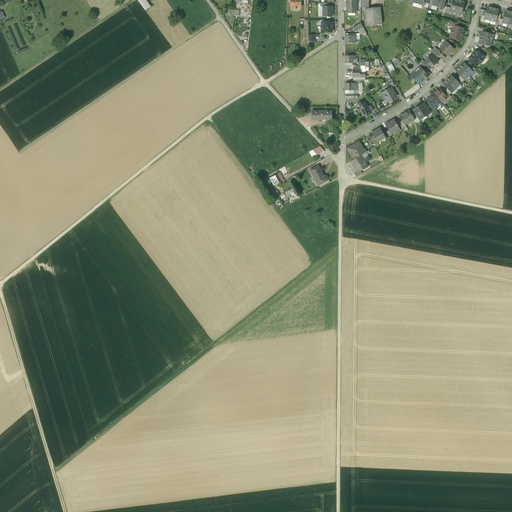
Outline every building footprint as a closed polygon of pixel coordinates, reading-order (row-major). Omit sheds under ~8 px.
[(150,0),(138,0),(146,10),(154,4),(150,0)] [(290,0),(291,1),(291,7),(294,7),(295,8),(297,8),(298,7),(301,7),(300,0),(290,0)] [(354,0),(347,0),(347,2),(348,3),(348,13),(348,11),(354,11),(354,13),(355,13),(355,6),(357,4),(355,3),(354,0)] [(439,0),(437,7),(437,8),(443,10),(444,6),(445,0),(439,0)] [(459,1),(456,0),(454,0),(455,0),(454,0),(452,0),(450,11),(456,13),(459,1)] [(463,2),(459,1),(456,13),(461,14),(464,3),(463,2)] [(332,7),(329,6),(323,7),(323,12),(323,15),(323,16),(332,16),(332,7)] [(380,7),(365,9),(367,26),(382,24),(380,7)] [(490,8),(487,7),(486,11),(485,17),(484,19),(490,20),(493,8),(490,7),(490,8)] [(496,9),(493,8),(490,20),(496,22),(496,20),(498,14),(499,10),(496,10),(496,9)] [(507,11),(505,11),(503,20),(502,23),(508,24),(511,12),(507,11)] [(331,22),(321,22),(321,27),(323,27),(323,32),(321,32),(327,32),(327,33),(327,34),(329,34),(330,33),(330,32),(332,32),(332,27),(331,27),(331,22)] [(356,35),(360,35),(360,34),(359,34),(359,29),(363,27),(361,23),(346,32),(346,36),(356,35)] [(457,27),(454,27),(453,30),(451,30),(450,34),(451,34),(450,38),(455,39),(456,40),(457,40),(458,40),(461,40),(463,31),(462,31),(463,29),(457,27)] [(487,33),(482,32),(481,34),(480,37),(492,40),(493,35),(487,33)] [(492,40),(480,37),(479,41),(479,43),(484,45),(490,46),(492,40)] [(447,42),(440,49),(447,55),(453,49),(447,42)] [(436,48),(433,50),(439,57),(442,54),(436,48)] [(439,57),(433,50),(430,53),(432,55),(436,59),(439,57)] [(474,53),(472,56),(471,56),(469,59),(477,66),(479,63),(480,64),(483,60),(482,59),(484,56),(483,55),(478,51),(476,50),(474,53)] [(345,54),(345,63),(358,63),(358,62),(360,62),(360,56),(357,56),(357,54),(345,54)] [(432,55),(429,57),(426,59),(426,60),(424,62),(426,65),(430,69),(433,67),(434,66),(435,66),(435,65),(438,62),(436,59),(432,55)] [(469,67),(464,63),(463,65),(462,65),(460,67),(469,76),(473,72),(469,67)] [(469,76),(460,67),(457,69),(458,70),(456,72),(460,76),(464,80),(469,76)] [(420,68),(418,68),(415,72),(414,73),(414,74),(416,76),(413,78),(419,84),(425,79),(425,80),(428,77),(424,72),(420,68)] [(365,77),(365,72),(360,72),(360,69),(357,69),(353,69),(352,77),(353,77),(360,77),(365,77)] [(456,80),(452,76),(450,78),(449,77),(447,80),(456,89),(460,84),(456,80)] [(456,89),(447,80),(444,82),(445,82),(443,84),(451,93),(456,89)] [(396,97),(390,88),(380,93),(383,98),(385,97),(388,102),(396,97)] [(439,89),(434,94),(441,103),(446,99),(447,98),(442,93),(439,89)] [(445,91),(445,90),(442,93),(447,98),(446,99),(447,100),(451,97),(449,95),(445,91)] [(441,103),(434,94),(426,101),(429,104),(431,102),(436,108),(436,107),(441,103)] [(365,100),(356,105),(359,111),(361,109),(365,115),(371,111),(369,106),(365,100)] [(424,104),(419,107),(419,108),(417,110),(416,109),(415,109),(421,117),(422,119),(431,113),(424,104)] [(421,117),(415,109),(412,111),(414,113),(418,119),(421,117)] [(409,111),(405,113),(400,116),(402,121),(405,125),(411,121),(410,120),(413,118),(414,120),(414,119),(411,115),(409,111)] [(394,119),(386,124),(389,130),(392,135),(391,133),(400,129),(400,130),(401,130),(397,124),(394,119)] [(380,127),(376,130),(372,133),(375,137),(378,143),(379,143),(378,141),(386,137),(387,138),(380,127)] [(360,141),(354,145),(353,144),(348,147),(354,158),(362,154),(367,151),(366,151),(364,152),(363,149),(364,148),(360,141)] [(325,149),(320,145),(314,148),(317,154),(325,149)] [(354,158),(351,160),(358,171),(361,169),(369,165),(365,160),(367,159),(365,157),(364,158),(362,154),(354,158)] [(319,161),(322,166),(332,161),(330,156),(319,161)] [(324,176),(320,168),(321,168),(319,164),(310,168),(319,184),(318,182),(323,180),(323,181),(329,178),(327,174),(324,176)] [(278,174),(261,183),(270,194),(274,191),(270,185),(270,182),(272,181),(274,185),(282,181),(278,174)]
